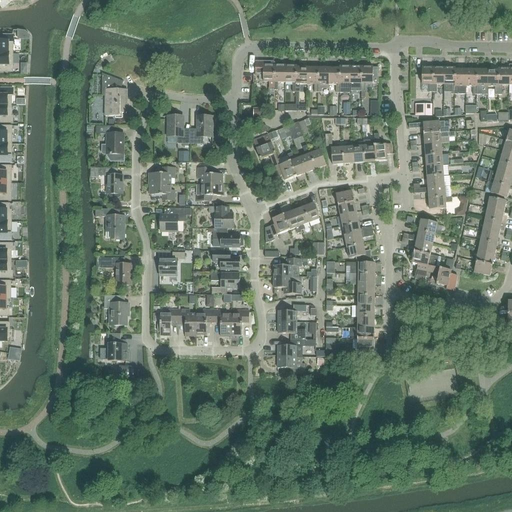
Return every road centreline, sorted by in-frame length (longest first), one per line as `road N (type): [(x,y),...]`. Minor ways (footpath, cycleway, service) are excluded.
road 1 (residential): [(150,346),(146,247),(135,212),(144,120),(162,95),(233,101)]
road 2 (residential): [(150,346),(256,347),(262,329),(252,211)]
road 3 (residential): [(233,101),(238,60),(250,48),(395,48)]
road 4 (residential): [(373,183),(403,177),(395,48)]
road 5 (residential): [(388,292),(483,308),(511,270)]
road 6 (residential): [(252,211),(322,185),(373,183)]
